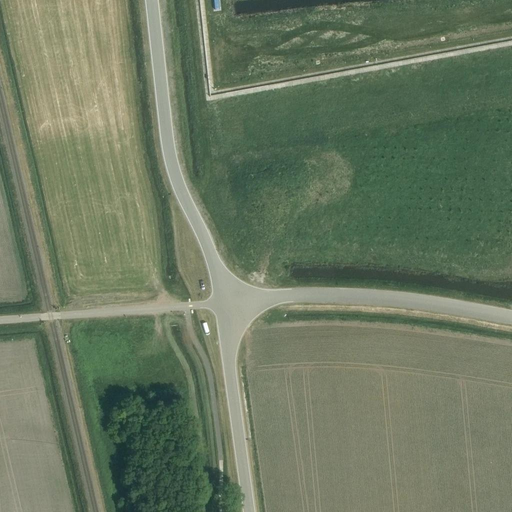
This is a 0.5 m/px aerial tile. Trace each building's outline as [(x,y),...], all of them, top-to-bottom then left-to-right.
[(432,393),(420,395),(430,473),(460,470),(450,385),(431,387),(432,393)] [(511,423),(511,392),(468,385),(463,415),(511,423)] [(296,412),(296,402),(276,403),(276,413),(296,412)] [(511,471),(452,477),(456,508),(511,501),(511,471)] [(433,487),(435,511),(447,510),(445,486),(433,487)]
